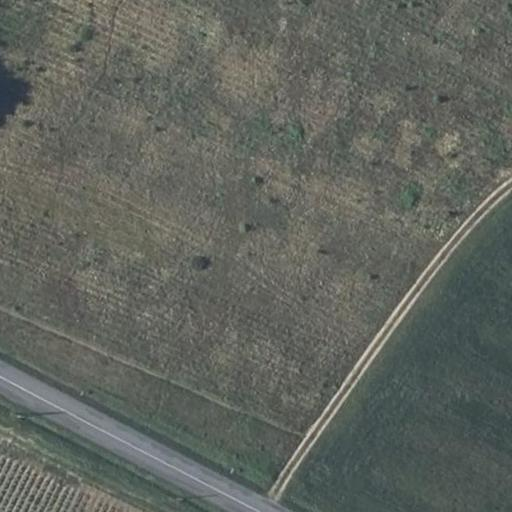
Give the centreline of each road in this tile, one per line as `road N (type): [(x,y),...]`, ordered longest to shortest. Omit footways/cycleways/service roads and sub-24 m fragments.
road 1 (track): [(263,511),(381,323),(511,182)]
road 2 (secondary): [(0,375),(260,511)]
